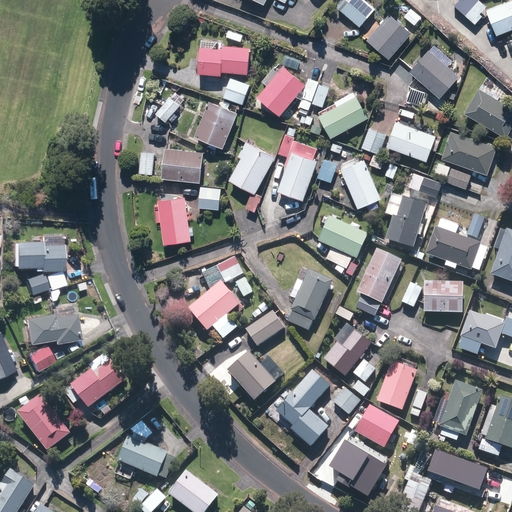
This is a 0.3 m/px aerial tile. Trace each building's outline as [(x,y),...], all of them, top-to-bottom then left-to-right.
[(342,0),(335,8),(358,28),(374,10),(362,0),(342,0)] [(458,0),(453,7),(474,25),(481,17),(479,15),(485,8),(476,0),(463,0),(462,1),(461,0),(458,0)] [(400,13),(402,15),(408,7),(406,5),(407,4),(403,1),(396,10),(399,13),(400,13)] [(511,1),(485,12),(495,37),(511,30),(511,1)] [(404,18),(415,27),(423,18),(412,9),(404,18)] [(365,42),(387,61),(410,35),(388,16),(365,42)] [(244,34),(231,28),(227,37),(241,42),(244,34)] [(196,74),(219,76),(219,73),(246,75),(248,49),(221,47),(220,50),(198,48),(196,74)] [(408,72),(438,99),(457,77),(427,51),(408,72)] [(256,99),(278,118),(304,86),(282,67),(256,99)] [(222,99),(241,106),(248,86),(229,79),(222,99)] [(299,110),(307,112),(317,82),(307,79),(300,98),(302,99),(299,110)] [(446,98),(453,101),(456,93),(449,90),(446,98)] [(463,115),(504,140),(511,126),(511,110),(477,90),(463,115)] [(420,108),(440,115),(445,101),(424,94),(420,108)] [(318,117),(329,139),(366,120),(355,98),(318,117)] [(154,114),(164,123),(178,107),(168,99),(154,114)] [(193,138),(222,150),(236,114),(207,103),(193,138)] [(303,124),(310,126),(312,118),(306,116),(303,124)] [(385,148),(425,163),(434,137),(394,122),(385,148)] [(287,131),(293,134),(296,127),(290,125),(287,131)] [(360,148),(378,155),(385,136),(368,129),(360,148)] [(440,160),(486,176),(495,148),(450,132),(440,160)] [(228,182),(253,196),(274,159),(245,143),(237,158),(239,159),(228,182)] [(329,150),(339,153),(341,147),(331,144),(329,150)] [(160,180),(198,184),(202,154),(163,150),(160,180)] [(138,174),(151,175),(153,154),(140,153),(138,174)] [(276,192),(301,202),(316,162),(291,153),(276,192)] [(327,158),(319,177),(332,183),(340,163),(327,158)] [(356,210),(380,200),(363,161),(340,171),(356,210)] [(384,176),(392,180),(397,167),(389,164),(384,176)] [(446,182),(465,189),(469,176),(450,169),(446,182)] [(412,190),(436,198),(441,183),(417,175),(412,190)] [(197,208),(218,211),(220,190),(199,188),(197,208)] [(156,202),(162,246),(189,243),(184,199),(156,202)] [(385,241),(412,250),(426,207),(398,199),(385,241)] [(375,203),(366,207),(368,212),(378,208),(375,203)] [(435,212),(445,216),(448,209),(438,205),(435,212)] [(466,237),(476,240),(483,220),(473,216),(466,237)] [(317,244),(356,261),(367,236),(328,218),(317,244)] [(425,256),(470,272),(480,245),(434,229),(425,256)] [(490,276),(511,284),(511,232),(506,231),(490,276)] [(42,266),(42,269),(65,269),(65,243),(43,243),(43,239),(17,239),(17,266),(42,266)] [(355,294),(380,306),(400,263),(375,251),(355,294)] [(216,268),(225,284),(243,275),(234,258),(216,268)] [(286,324),(307,333),(311,322),(314,323),(332,282),(308,271),(289,312),(291,313),(286,324)] [(27,277),(32,294),(49,288),(44,272),(27,277)] [(249,276),(237,282),(245,298),(257,292),(249,276)] [(187,311),(206,333),(238,306),(219,283),(187,311)] [(423,314),(461,315),(462,284),(423,283),(423,314)] [(401,303),(413,309),(421,290),(410,284),(401,303)] [(355,309),(374,318),(379,306),(360,298),(355,309)] [(26,316),(30,343),(55,339),(56,343),(82,339),(78,312),(56,315),(56,311),(26,316)] [(251,315),(254,319),(261,315),(258,311),(251,315)] [(244,331),(256,348),(283,330),(271,313),(244,331)] [(494,351),(504,325),(501,324),(501,323),(484,317),(484,318),(468,313),(459,338),(494,351)] [(247,324),(253,320),(248,314),(243,318),(247,324)] [(0,330),(0,376),(17,369),(0,330)] [(322,362),(344,379),(371,346),(353,332),(341,347),(336,344),(322,362)] [(29,353),(38,370),(55,361),(47,344),(29,353)] [(396,352),(403,355),(405,350),(398,347),(396,352)] [(202,356),(197,349),(191,353),(196,360),(202,356)] [(226,373),(253,402),(274,383),(247,354),(226,373)] [(297,365),(302,370),(312,361),(307,355),(297,365)] [(76,383),(94,406),(131,379),(116,359),(100,371),(97,368),(76,383)] [(352,375),(364,384),(374,371),(363,361),(352,375)] [(375,403),(401,413),(416,373),(390,363),(375,403)] [(289,431),(310,449),(328,429),(308,412),(329,388),(310,372),(275,413),(292,428),(289,431)] [(354,390),(364,398),(369,391),(359,383),(354,390)] [(454,383),(438,428),(465,438),(482,392),(454,383)] [(332,403),(348,416),(360,402),(344,389),(332,403)] [(409,415),(417,419),(426,395),(418,392),(409,415)] [(23,410),(52,449),(75,432),(46,393),(23,410)] [(511,401),(500,398),(484,441),(511,451),(511,448),(511,401)] [(382,429),(388,433),(395,423),(365,404),(355,419),(365,425),(368,421),(381,430),(382,429)] [(172,451),(134,434),(123,459),(162,476),(172,451)] [(339,460),(381,485),(397,459),(354,434),(339,460)] [(448,440),(440,437),(438,443),(446,446),(448,440)] [(498,458),(501,448),(481,441),(478,451),(498,458)] [(432,508),(438,511),(464,511),(480,489),(447,466),(433,487),(442,493),(432,508)] [(0,491),(0,511),(21,511),(39,483),(14,468),(0,491)] [(174,493),(199,511),(209,511),(223,493),(191,469),(174,493)] [(396,511),(417,511),(430,482),(412,474),(396,511)] [(40,511),(60,511),(46,503),(40,511)]
